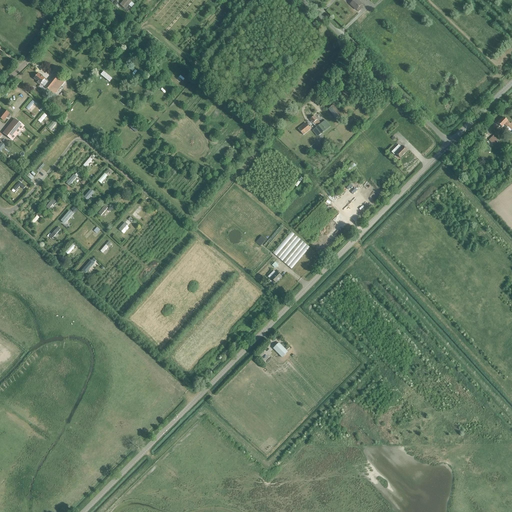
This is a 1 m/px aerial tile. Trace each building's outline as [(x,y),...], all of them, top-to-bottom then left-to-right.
[(132,3),(129,0),(124,0),(119,6),(125,11),(132,3)] [(355,0),(350,5),(357,11),(362,5),(356,0),(355,0)] [(55,74),(50,82),(39,73),(34,79),(38,82),(37,83),(41,86),(41,84),(54,95),(65,82),(55,74)] [(34,103),(35,102),(33,100),(32,101),(25,108),(28,111),(34,103)] [(328,109),(338,121),(343,117),(334,105),(328,109)] [(9,118),(11,115),(10,114),(5,110),(1,114),(0,114),(0,117),(4,121),(8,117),(9,118)] [(44,114),(38,121),(41,123),(47,116),(44,114)] [(325,120),(321,123),(314,116),(310,120),(311,121),(310,122),(309,121),(307,122),(308,124),(306,122),(298,129),(303,135),(311,128),(309,126),(313,124),(316,127),(313,130),(318,136),(330,126),(325,120)] [(504,125),(507,127),(510,124),(507,121),(508,121),(504,117),(498,123),(502,127),(504,125)] [(4,133),(13,141),(24,127),(15,119),(4,133)] [(56,119),(48,128),(51,131),(58,121),(56,119)] [(488,140),(492,145),(497,140),(494,136),(488,140)] [(402,146),(401,147),(399,145),(391,152),(394,155),(395,153),(400,158),(408,151),(402,146)] [(90,158),(83,166),(86,168),(92,160),(90,158)] [(347,170),(349,173),(356,166),(354,163),(347,170)] [(105,174),(98,181),(101,184),(108,176),(105,174)] [(74,176),(68,183),(70,185),(71,184),(72,184),(73,183),(73,182),(74,181),(75,181),(76,180),(76,179),(77,178),(74,176)] [(19,182),(13,189),(16,192),(20,186),(24,189),(26,187),(19,182)] [(127,187),(124,183),(115,193),(119,196),(127,187)] [(53,199),(46,207),(49,210),(53,204),(54,205),(55,204),(54,203),(56,201),(53,199)] [(101,216),(108,208),(105,206),(99,214),(101,216)] [(139,206),(131,215),(139,221),(142,217),(138,214),(143,209),(139,206)] [(71,212),(64,220),(66,222),(73,214),(71,212)] [(39,218),(37,216),(31,223),(33,225),(37,220),(38,221),(39,220),(38,219),(39,218)] [(125,223),(119,230),(121,232),(125,228),(126,229),(127,227),(126,227),(127,225),(125,223)] [(84,237),(93,227),(90,225),(81,235),(84,237)] [(52,239),(61,229),(58,227),(50,237),(52,239)] [(109,241),(101,251),(103,253),(108,247),(109,245),(111,246),(112,244),(111,243),(109,241)] [(68,255),(75,247),(73,244),(66,253),(68,255)] [(86,274),(95,264),(91,260),(82,270),(86,274)] [(277,272),(276,273),(274,271),(268,277),(270,279),(271,278),(276,283),(282,277),(277,272)] [(273,349),(282,358),(287,352),(279,343),(273,349)]
